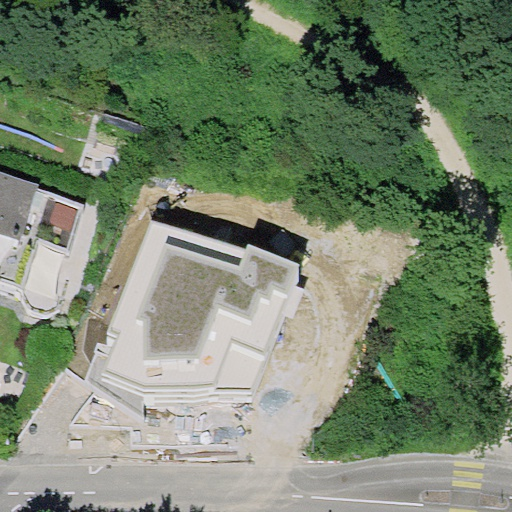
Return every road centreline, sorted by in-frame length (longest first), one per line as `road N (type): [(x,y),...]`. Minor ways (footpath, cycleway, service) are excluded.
road 1 (residential): [(511,497),(0,491)]
road 2 (track): [(511,346),(491,225),(438,127),(350,58),(244,0)]
